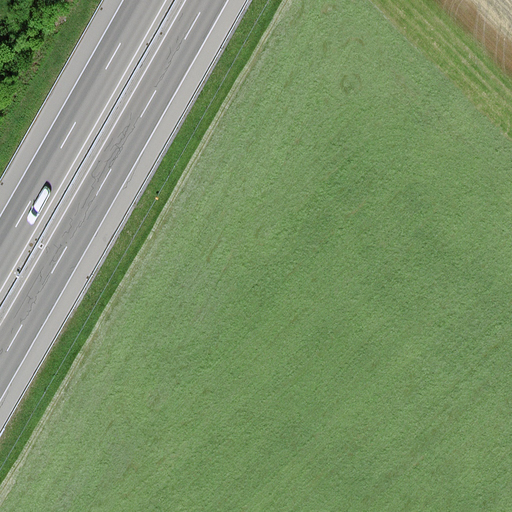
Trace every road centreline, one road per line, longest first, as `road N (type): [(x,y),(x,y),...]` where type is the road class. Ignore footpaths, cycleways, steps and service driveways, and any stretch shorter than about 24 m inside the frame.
road 1 (motorway): [(0,363),(209,0)]
road 2 (motorway): [(142,0),(0,255)]
